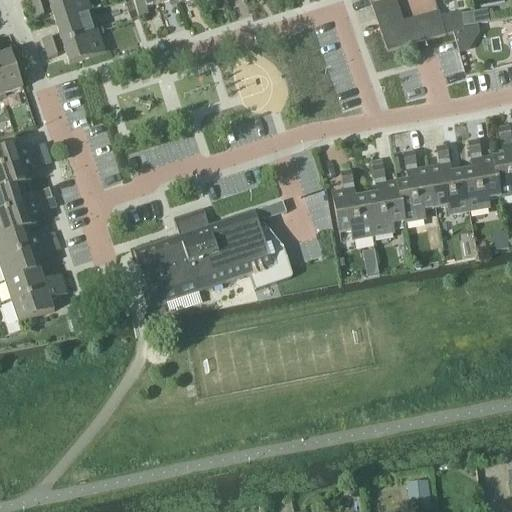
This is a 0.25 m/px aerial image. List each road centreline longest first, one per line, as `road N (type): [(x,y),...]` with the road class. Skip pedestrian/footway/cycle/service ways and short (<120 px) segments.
road 1 (residential): [(371,116),(338,12),(158,63)]
road 2 (residential): [(90,199),(18,23),(0,2)]
road 3 (residential): [(90,199),(273,153)]
road 4 (residential): [(258,102),(215,115),(205,81),(273,61),(283,95)]
road 5 (residential): [(371,116),(402,120),(511,98)]
